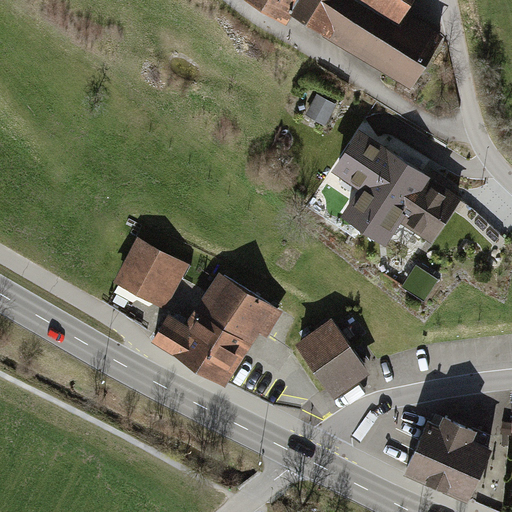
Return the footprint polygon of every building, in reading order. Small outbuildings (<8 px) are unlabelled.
[(289,8),(329,32),(348,0),(260,0),(285,15),(289,8)] [(348,0),(329,32),(411,81),(438,37),(396,12),(403,0),(348,0)] [(333,103),(317,95),(308,114),(324,122),(333,103)] [(360,189),(384,151),(354,133),(331,170),(360,189)] [(397,219),(424,177),(384,151),(360,189),(343,213),(384,239),(397,219)] [(424,177),(397,219),(429,239),(455,198),(424,177)] [(187,266),(133,238),(112,280),(166,307),(187,266)] [(436,279),(417,266),(404,285),(423,298),(436,279)] [(154,339),(223,382),(254,332),(260,335),(277,308),(220,273),(187,325),(170,315),(154,339)] [(298,344),(330,392),(363,370),(330,322),(298,344)] [(423,419),(398,472),(462,501),(466,492),(484,500),(501,463),(484,454),(487,448),(467,439),(471,432),(437,416),(433,423),(423,419)]
